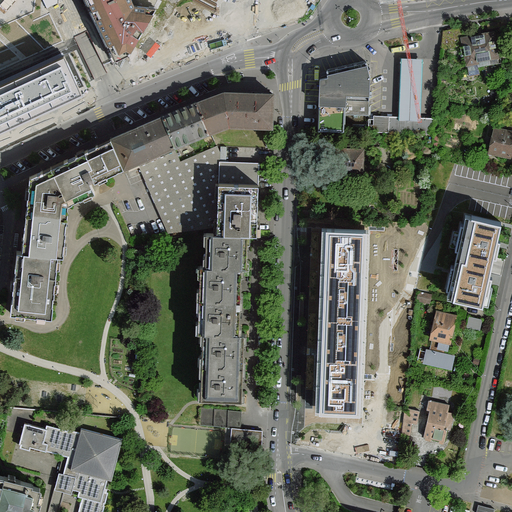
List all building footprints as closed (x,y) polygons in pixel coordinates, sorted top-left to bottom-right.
[(86,0),(114,62),(128,55),(158,0),(86,0)] [(464,44),(463,38),(461,28),(444,31),(442,48),(464,44)] [(494,33),(463,38),(464,44),(468,65),(478,63),(477,61),(498,57),(494,33)] [(0,85),(0,131),(82,94),(65,56),(0,85)] [(399,116),(420,117),(422,58),(401,57),(399,116)] [(318,130),(344,131),(345,113),(369,114),(371,77),(367,62),(327,71),(329,81),(320,84),(318,130)] [(478,63),(468,65),(470,76),(480,74),(478,63)] [(17,293),(15,317),(52,320),(57,259),(66,260),(70,205),(99,192),(97,188),(107,183),(119,178),(140,168),(170,233),(218,229),(219,188),(258,189),(259,164),(220,162),(221,145),(181,162),(175,151),(230,129),(273,130),(275,95),(224,93),(162,118),(104,143),(35,180),(27,257),(21,257),(17,293)] [(399,116),(374,115),(374,116),(374,119),(369,119),(368,131),(434,134),(434,118),(420,117),(399,116)] [(511,150),(511,132),(495,128),(490,152),(510,157),(511,150)] [(362,177),(363,150),(338,149),(337,171),(340,171),(340,176),(362,177)] [(208,400),(243,401),(245,340),(240,340),(242,274),(249,274),(249,239),(257,239),(258,189),(219,188),(218,229),(218,238),(216,272),(207,272),(205,337),(210,337),(208,400)] [(316,205),(302,205),(302,214),(316,214),(316,205)] [(502,223),(466,215),(447,298),(483,306),(502,223)] [(362,416),(368,230),(323,229),(316,415),(362,416)] [(431,295),(419,292),(418,300),(429,303),(431,295)] [(456,316),(437,312),(431,338),(433,338),(450,342),(456,316)] [(471,315),(469,324),(482,327),(485,318),(471,315)] [(430,350),(428,349),(426,362),(451,367),(454,355),(441,353),(442,348),(449,349),(450,342),(433,338),(430,350)] [(437,384),(434,394),(452,398),(455,388),(437,384)] [(450,405),(429,401),(428,409),(430,410),(425,437),(445,441),(448,429),(445,428),(450,405)] [(264,453),(264,432),(242,429),(242,412),(204,409),(202,423),(234,429),(234,450),(264,453)] [(412,431),(414,413),(406,412),(403,430),(412,431)] [(102,511),(108,493),(101,491),(102,488),(105,489),(108,479),(112,479),(122,439),(82,429),(81,432),(69,429),(68,431),(48,425),(47,429),(25,423),(20,443),(69,456),(67,462),(72,464),(71,469),(80,471),(77,482),(82,483),(79,492),(78,496),(83,497),(79,511),(102,511)] [(386,429),(385,453),(400,454),(401,430),(386,429)] [(72,464),(67,462),(64,475),(60,475),(56,491),(72,496),(74,491),(79,492),(82,483),(77,482),(80,471),(71,469),(72,464)] [(32,483),(4,476),(0,492),(0,511),(36,511),(38,509),(36,509),(39,500),(37,499),(40,488),(31,485),(32,483)]
